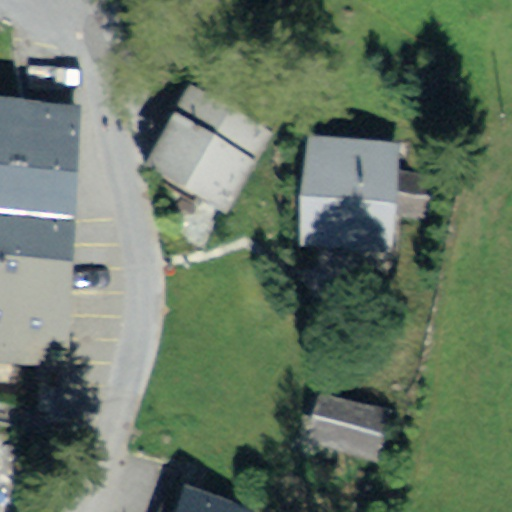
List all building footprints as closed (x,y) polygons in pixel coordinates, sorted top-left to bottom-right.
[(264,134),(191,93),(148,170),(221,210),(264,134)] [(77,111),(0,106),(0,362),(62,366),(77,111)] [(395,151),(313,143),(303,240),(387,248),(390,212),(425,216),(428,179),(392,175),(395,151)] [(393,412),(319,390),(305,436),(380,458),(393,412)] [(252,511),(254,509),(188,484),(177,511),(252,511)]
